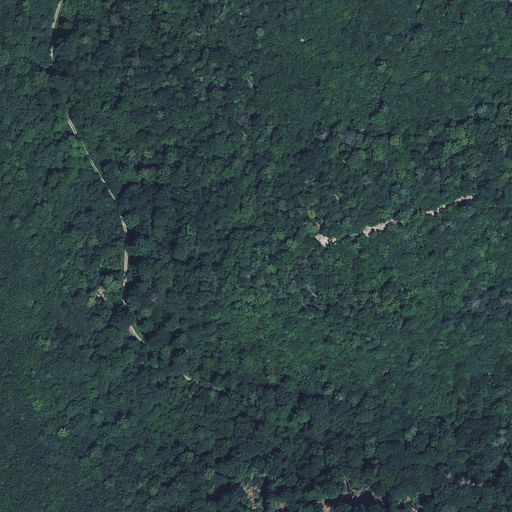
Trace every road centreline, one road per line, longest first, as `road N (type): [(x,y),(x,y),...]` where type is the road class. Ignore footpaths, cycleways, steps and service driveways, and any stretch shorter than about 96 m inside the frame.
road 1 (track): [(61,0),(51,40),(57,96),(118,210),(136,333),(193,381),(315,443),(511,496)]
road 2 (track): [(0,372),(88,511)]
